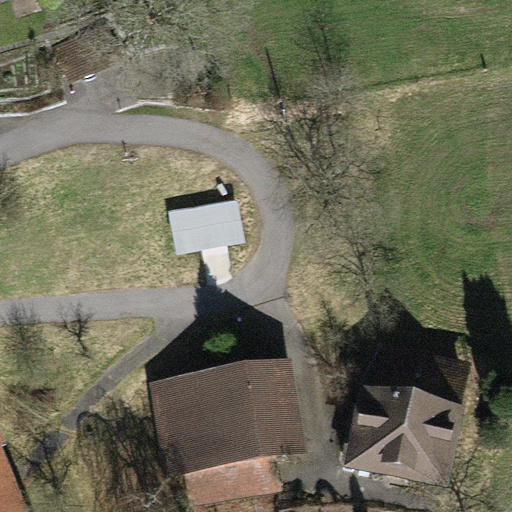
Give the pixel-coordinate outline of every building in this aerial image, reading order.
[(106,28),(52,49),(63,76),(124,55),(106,28)] [(234,209),(174,220),(179,251),(239,240),(234,209)] [(379,347),(376,369),(466,388),(471,367),(379,347)] [(466,388),(376,369),(365,418),(354,416),(344,464),(355,467),(355,469),(442,487),(457,418),(460,419),(466,388)] [(276,377),(160,395),(172,472),(288,455),(276,377)] [(0,511),(16,511),(0,472),(0,511)]
